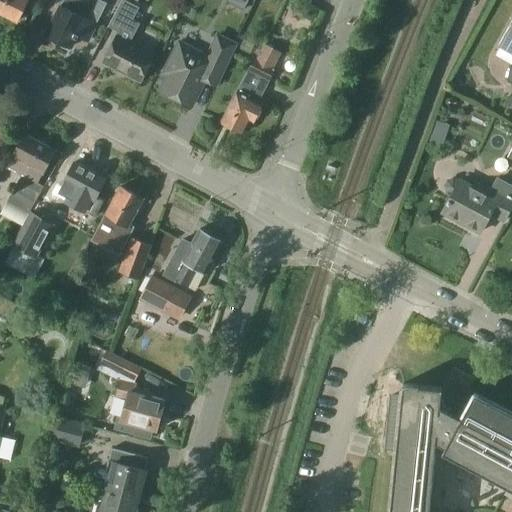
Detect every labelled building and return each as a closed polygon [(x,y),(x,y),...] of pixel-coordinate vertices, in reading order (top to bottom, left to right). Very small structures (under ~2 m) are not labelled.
[(0,0),(0,10),(24,22),(34,0),(0,0)] [(63,0),(61,5),(46,33),(71,46),(77,34),(87,39),(95,23),(89,19),(98,0),(63,0)] [(115,35),(101,62),(139,80),(152,54),(130,43),(140,23),(133,19),(139,7),(132,3),(118,31),(118,33),(116,32),(115,35)] [(511,58),(507,80),(511,83),(511,19),(498,44),(511,52),(511,58)] [(169,75),(161,88),(192,105),(206,79),(216,82),(235,39),(218,31),(208,54),(181,40),(164,72),(169,75)] [(235,91),(221,120),(243,131),(249,119),(252,121),(261,104),(258,102),(275,68),(273,66),(280,53),(283,44),(267,37),(256,58),(254,57),(247,69),(236,91),(235,91)] [(511,98),(507,95),(502,104),(511,108),(511,98)] [(24,134),(13,155),(6,168),(19,175),(0,210),(0,213),(21,225),(42,186),(36,183),(54,150),(24,134)] [(75,161),(63,182),(57,192),(87,209),(105,178),(75,161)] [(487,195),(458,179),(442,210),(480,230),(489,215),(504,223),(511,207),(511,189),(495,181),(487,195)] [(94,234),(91,240),(118,255),(134,226),(130,224),(143,198),(120,186),(106,213),(94,234)] [(31,213),(4,262),(34,278),(44,259),(36,255),(52,224),(31,213)] [(172,279),(188,287),(198,267),(206,271),(222,241),(199,228),(183,259),(182,259),(172,279)] [(137,278),(150,244),(131,236),(118,271),(137,278)] [(179,320),(191,297),(151,275),(139,299),(161,310),(175,318),(179,320)] [(127,399),(122,419),(118,418),(115,428),(150,437),(153,427),(156,428),(157,425),(161,426),(164,413),(160,413),(164,400),(150,396),(151,394),(137,390),(137,393),(135,393),(136,382),(134,382),(135,380),(141,367),(106,349),(99,363),(120,373),(114,396),(127,399)] [(511,511),(511,408),(476,389),(467,405),(442,392),(443,384),(404,381),(403,393),(400,392),(395,446),(398,446),(391,511),(511,511)] [(77,445),(82,423),(57,417),(52,439),(77,445)] [(138,497),(145,470),(149,458),(112,448),(106,471),(99,469),(95,485),(106,488),(138,497)] [(97,502),(94,511),(133,511),(138,497),(106,488),(102,503),(97,502)]
